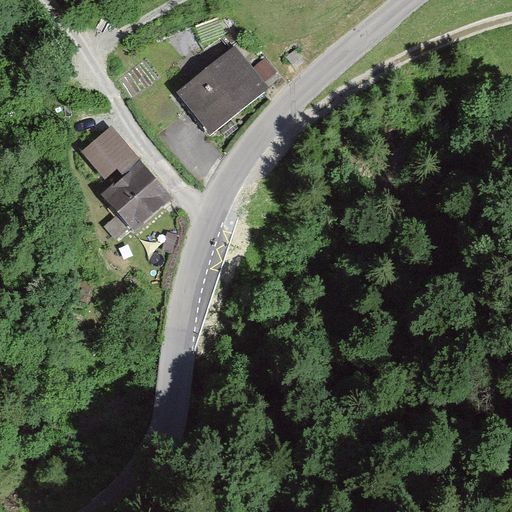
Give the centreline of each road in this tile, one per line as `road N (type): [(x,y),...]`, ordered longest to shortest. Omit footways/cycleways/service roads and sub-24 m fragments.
road 1 (tertiary): [(208,216),(154,461),(100,511)]
road 2 (tertiary): [(402,0),(279,107),(230,171),(208,216)]
road 3 (unclassified): [(208,216),(152,153),(46,0)]
road 4 (track): [(511,23),(445,37),(333,111),(279,107)]
